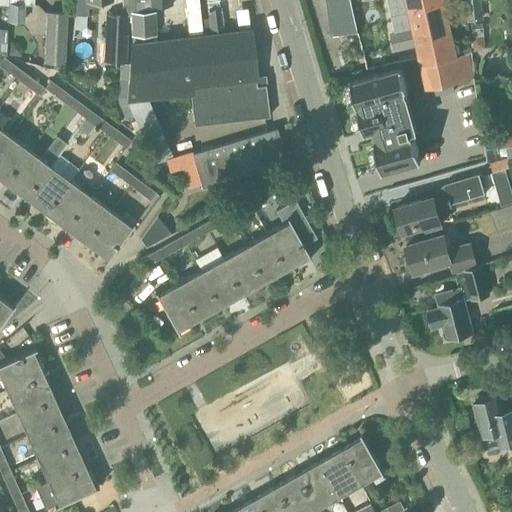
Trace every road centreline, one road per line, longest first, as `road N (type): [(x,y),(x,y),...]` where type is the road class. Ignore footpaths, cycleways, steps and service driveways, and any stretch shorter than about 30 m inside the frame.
road 1 (residential): [(364,273),(282,0)]
road 2 (residential): [(123,408),(364,273)]
road 3 (residential): [(123,408),(69,285),(0,233)]
road 4 (residential): [(467,511),(405,388)]
road 5 (residential): [(405,388),(364,273)]
